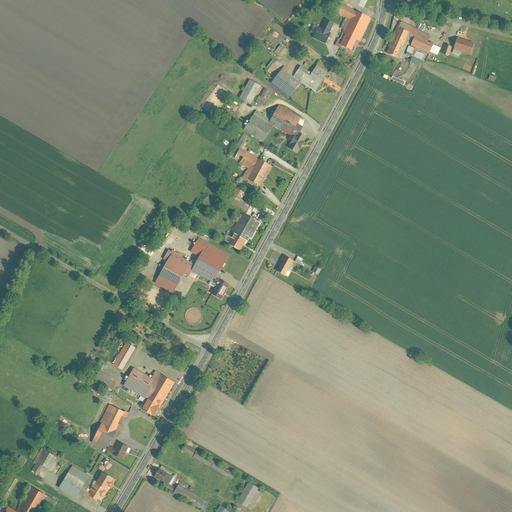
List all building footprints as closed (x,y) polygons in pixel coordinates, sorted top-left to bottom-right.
[(343,30),(342,33),(343,33),(346,35),(356,40),(359,42),(371,19),(340,3),(334,13),(345,19),(340,29),(343,30)] [(318,28),(313,38),(326,44),(331,34),(328,33),(333,24),(325,20),(321,29),(318,28)] [(400,21),(389,44),(391,45),(401,50),(406,40),(408,41),(409,41),(410,38),(413,39),(411,45),(432,55),(437,45),(430,42),(430,43),(427,42),(430,36),(418,30),(418,29),(400,21)] [(351,50),(356,40),(346,35),(343,41),(341,45),(351,50)] [(341,45),(343,41),(340,39),(339,39),(335,46),(340,48),(341,45)] [(457,39),(453,53),(461,56),(462,52),(470,55),(474,44),(457,39)] [(408,41),(406,40),(401,50),(398,58),(400,60),(403,55),(402,55),(408,41)] [(275,53),(282,58),(288,50),(282,44),(275,53)] [(398,58),(401,50),(391,45),(387,53),(398,58)] [(445,45),(442,54),(449,56),(451,47),(445,45)] [(409,47),(406,55),(412,58),(410,63),(419,67),(424,55),(416,52),(417,50),(409,47)] [(301,66),(294,77),(315,91),(328,73),(317,66),(311,74),(301,66)] [(284,67),(271,83),(289,98),(300,84),(286,73),(288,70),(284,67)] [(393,76),(391,80),(404,86),(405,82),(393,76)] [(238,99),(249,105),(260,86),(249,80),(238,99)] [(259,96),(255,103),(261,106),(265,99),(264,98),(268,91),(265,89),(260,97),(259,96)] [(256,111),(244,129),(263,142),(274,126),(291,137),(288,141),(291,143),(288,148),(296,153),(305,138),(298,133),(306,122),(280,105),(270,120),(256,111)] [(239,149),(247,136),(243,134),(235,147),(239,149)] [(237,154),(244,158),(247,153),(240,149),(237,154)] [(248,169),(243,178),(260,187),(262,182),(264,183),(272,167),(247,153),(244,158),(240,165),(248,169)] [(251,197),(237,189),(233,196),(240,200),(242,196),(249,200),(251,197)] [(232,233),(234,234),(246,241),(247,241),(249,237),(251,238),(259,223),(258,222),(253,219),(243,213),(232,233)] [(229,244),(228,244),(240,251),(246,241),(234,234),(232,238),(229,244)] [(229,244),(232,238),(226,235),(224,240),(229,244)] [(211,281),(214,282),(216,278),(219,273),(229,255),(199,238),(191,252),(199,257),(196,264),(191,261),(190,262),(169,250),(164,259),(168,261),(155,283),(173,293),(184,274),(195,280),(198,274),(211,281)] [(282,262),(276,271),(284,276),(288,269),(291,271),(293,268),(291,267),(294,261),(284,256),(281,261),(282,262)] [(298,256),(295,262),(301,266),(302,265),(304,266),(305,264),(302,262),(303,259),(298,256)] [(315,266),(312,272),(318,275),(321,270),(315,266)] [(219,273),(216,278),(221,281),(224,276),(219,273)] [(212,294),(220,299),(229,285),(221,281),(216,278),(214,282),(217,284),(215,288),(212,294)] [(126,342),(113,365),(122,370),(135,348),(126,342)] [(134,370),(124,386),(128,389),(127,392),(130,394),(132,391),(141,396),(148,400),(160,407),(162,404),(175,382),(155,371),(151,379),(134,370)] [(112,378),(99,371),(94,380),(107,387),(111,381),(112,378)] [(111,381),(107,387),(113,391),(117,384),(111,381)] [(146,404),(148,400),(141,396),(138,400),(146,404)] [(160,407),(148,400),(146,404),(142,410),(154,416),(160,407)] [(102,423),(92,443),(104,449),(102,451),(106,453),(107,450),(109,446),(117,432),(115,431),(119,424),(118,424),(122,415),(127,418),(129,413),(125,411),(125,412),(110,404),(101,422),(102,423)] [(64,428),(67,422),(62,418),(58,424),(64,428)] [(113,454),(122,459),(128,447),(119,443),(115,450),(109,446),(107,450),(113,454)] [(185,445),(182,451),(232,480),(235,475),(185,445)] [(44,450),(32,471),(37,474),(42,466),(50,471),(58,458),(44,450)] [(20,456),(17,463),(24,466),(27,459),(20,456)] [(88,493),(90,494),(97,483),(92,481),(93,479),(89,477),(90,475),(87,473),(85,474),(72,466),(59,488),(76,498),(79,493),(86,497),(88,493)] [(159,469),(155,477),(164,482),(168,485),(172,477),(159,469)] [(109,487),(111,487),(112,485),(112,483),(110,482),(112,479),(103,473),(97,483),(90,494),(91,495),(90,497),(97,500),(98,498),(101,501),(108,489),(107,488),(108,486),(109,487)] [(4,496),(14,479),(12,477),(1,494),(4,496)] [(168,485),(164,482),(162,486),(172,491),(171,493),(174,494),(176,489),(168,485)] [(235,501),(251,511),(261,493),(257,491),(258,488),(249,483),(238,500),(236,499),(235,501)] [(176,489),(174,494),(204,511),(209,503),(178,485),(176,489)] [(39,511),(44,504),(53,509),(57,502),(48,497),(31,487),(16,511),(39,511)]
